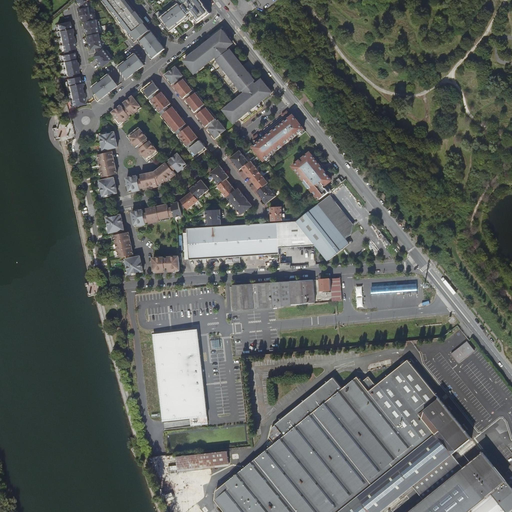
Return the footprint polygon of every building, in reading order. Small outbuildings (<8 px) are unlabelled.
[(101,0),(134,42),(139,39),(146,47),(147,47),(154,58),(165,49),(126,0),(101,0)] [(200,0),(145,0),(176,40),(211,13),(200,0)] [(82,9),(91,51),(103,48),(94,6),(82,9)] [(70,22),(57,25),(74,107),(86,105),(70,22)] [(207,37),(181,58),(184,62),(194,74),(203,67),(208,62),(211,60),(210,59),(214,55),(218,60),(217,61),(242,91),(243,90),(246,94),(242,98),(241,96),(238,99),(233,103),(224,110),(235,123),(240,119),(243,122),(262,106),(259,103),(262,101),(272,93),(274,91),(261,76),(255,81),(248,73),(247,74),(245,71),(246,70),(243,66),(230,50),(237,45),(234,42),(224,29),(222,31),(212,39),(213,40),(211,42),(210,41),(207,37)] [(104,50),(94,58),(103,69),(113,62),(104,50)] [(127,79),(144,66),(134,54),(127,59),(129,61),(125,63),(124,62),(117,67),(127,79)] [(211,60),(208,62),(238,99),(241,96),(242,98),(246,94),(243,90),(242,91),(217,61),(218,60),(214,55),(210,59),(211,60)] [(203,67),(194,74),(195,75),(204,68),(203,67)] [(177,71),(175,68),(169,73),(169,72),(163,76),(166,80),(169,83),(171,86),(176,82),(177,83),(180,81),(179,80),(182,77),(180,74),(177,71)] [(93,89),(101,99),(118,86),(108,74),(101,79),(102,81),(93,89)] [(184,79),(173,88),(175,91),(176,92),(180,97),(183,100),(187,96),(188,97),(191,95),(190,94),(194,91),(184,79)] [(154,85),(152,82),(141,90),(148,99),(152,96),(153,97),(156,95),(155,94),(159,91),(157,88),(154,85)] [(161,93),(150,102),(159,114),(164,110),(165,111),(167,109),(166,108),(170,105),(161,93)] [(197,93),(185,102),(187,105),(192,111),(195,113),(206,104),(197,93)] [(137,102),(132,97),(124,104),(126,107),(127,108),(126,109),(130,115),(132,114),(133,115),(141,108),(137,102)] [(232,102),(223,109),(224,110),(233,103),(232,102)] [(121,106),(112,113),(117,119),(114,120),(119,126),(121,125),(130,117),(129,116),(125,112),(124,109),(121,106)] [(203,125),(206,128),(217,119),(208,107),(203,111),(202,110),(199,112),(200,113),(196,116),(199,119),(203,125)] [(172,108),(161,117),(175,134),(186,125),(184,122),(181,119),(177,114),(174,111),(172,108)] [(260,155),(265,161),(269,158),(267,157),(269,155),(271,157),(280,150),(278,148),(280,147),(281,148),(289,143),(287,141),(289,139),(290,141),(299,134),(298,132),(299,131),(301,133),(304,130),(293,116),(260,143),(257,140),(256,141),(258,144),(254,147),(260,155)] [(213,127),(208,131),(210,133),(213,136),(216,140),(221,135),(226,130),(224,127),(222,124),(219,122),(215,125),(214,123),(212,126),(213,127)] [(141,130),(139,127),(127,137),(137,148),(140,145),(141,144),(142,146),(147,141),(146,140),(148,139),(141,130)] [(182,133),(178,136),(188,147),(198,138),(189,127),(185,130),(184,129),(181,131),(182,133)] [(103,189),(104,196),(118,193),(117,188),(117,185),(116,183),(115,178),(113,178),(112,175),(118,174),(117,169),(116,167),(116,164),(115,159),(114,157),(113,152),(112,149),(119,147),(117,142),(117,140),(117,138),(115,132),(101,135),(103,143),(105,150),(106,153),(99,154),(101,162),(102,169),(104,177),(106,177),(107,180),(101,181),(103,189)] [(157,150),(150,141),(149,142),(144,146),(142,148),(139,150),(148,162),(159,152),(157,150)] [(203,144),(201,141),(197,144),(196,143),(193,145),(194,146),(190,150),(197,159),(208,150),(205,147),(203,144)] [(241,151),(231,159),(240,171),(243,169),(261,191),(258,193),(268,205),(277,197),(276,195),(273,191),(272,190),(268,186),(268,185),(270,184),(269,183),(265,179),(265,178),(261,173),(260,172),(257,168),(256,167),(252,162),(250,163),(250,162),(246,158),(245,156),(241,152),(241,151)] [(171,162),(170,163),(169,164),(174,170),(175,170),(177,168),(180,172),(189,165),(184,160),(179,153),(170,160),(171,162)] [(329,194),(332,191),(328,185),(333,181),(331,180),(335,177),(333,175),(330,177),(311,154),(294,167),(318,197),(319,197),(321,200),(322,199),(329,194)] [(156,172),(142,175),(143,180),(145,187),(145,189),(159,186),(158,179),(160,179),(161,178),(166,183),(177,174),(174,170),(169,164),(168,163),(156,172)] [(221,166),(211,174),(212,174),(215,179),(217,181),(220,185),(221,185),(219,187),(220,188),(223,192),(224,193),(227,197),(228,198),(228,197),(229,199),(233,203),(234,204),(237,209),(238,210),(242,215),(243,215),(253,206),(250,202),(248,204),(247,202),(249,201),(245,196),(244,195),(243,193),(239,189),(237,191),(234,187),(232,185),(231,184),(228,180),(230,178),(227,173),(226,172),(224,170),(221,166)] [(143,180),(140,181),(139,176),(128,178),(129,185),(131,192),(142,190),(141,188),(143,188),(145,187),(143,180)] [(194,206),(195,205),(196,207),(201,204),(199,202),(200,201),(199,199),(204,195),(205,194),(210,191),(211,190),(203,180),(200,182),(195,186),(191,190),(193,192),(182,201),(183,202),(182,203),(180,204),(180,203),(173,204),(174,208),(174,209),(176,217),(176,218),(182,217),(183,217),(182,210),(185,209),(187,207),(189,210),(190,210),(191,211),(195,208),(194,206)] [(291,223),(292,248),(315,247),(318,247),(330,262),(351,245),(347,240),(352,236),(354,226),(331,196),(298,222),(291,223)] [(174,208),(170,209),(169,205),(147,210),(148,214),(150,223),(151,224),(172,219),(172,218),(176,217),(174,209),(174,208)] [(283,207),(272,208),(272,213),(272,215),(273,217),(273,222),(284,221),(284,214),(284,208),(283,207)] [(148,214),(145,215),(144,211),(133,213),(135,220),(136,227),(147,225),(147,223),(148,223),(150,223),(148,214)] [(221,211),(207,211),(207,213),(207,219),(208,220),(208,226),(222,226),(222,220),(221,218),(221,216),(221,211)] [(122,215),(108,218),(111,233),(116,232),(117,235),(115,236),(120,258),(127,256),(127,259),(130,274),(144,271),(141,256),(134,258),(134,255),(130,232),(124,234),(124,231),(125,230),(122,215)] [(279,224),(281,249),(292,248),(291,223),(279,224)] [(187,230),(189,261),(247,258),(281,255),(281,249),(279,224),(244,226),(187,230)] [(165,257),(154,258),(155,273),(167,272),(166,268),(166,267),(168,266),(167,259),(166,259),(165,257)] [(181,271),(180,257),(169,257),(169,259),(170,267),(170,272),(181,271)] [(322,279),(323,290),(333,290),(334,301),(336,301),(344,300),(342,278),(322,279)] [(292,281),(294,305),(302,304),(317,303),(315,279),(292,281)] [(273,282),(275,307),(289,306),(294,305),(292,281),(273,282)] [(255,283),(257,309),(275,307),(273,282),(255,283)] [(234,290),(235,302),(236,311),(257,309),(255,283),(234,285),(234,290)] [(418,283),(372,285),(372,292),(418,290),(418,283)] [(206,416),(197,329),(152,333),(161,421),(190,418),(206,416)] [(451,354),(458,363),(474,351),(467,341),(451,354)] [(277,424),(286,434),(276,442),(218,489),(215,499),(225,511),(380,511),(473,438),(410,359),(378,385),(371,376),(364,381),(359,375),(344,387),(336,376),(277,424)] [(206,416),(190,418),(191,426),(207,424),(206,416)] [(274,427),(271,436),(276,442),(286,434),(277,424),(274,427)] [(177,457),(178,468),(211,464),(229,462),(228,451),(177,457)] [(511,487),(484,452),(409,511),(509,511),(511,509),(511,487)] [(178,470),(180,480),(175,481),(177,500),(187,499),(188,511),(193,511),(204,511),(200,478),(212,477),(211,466),(178,470)]
